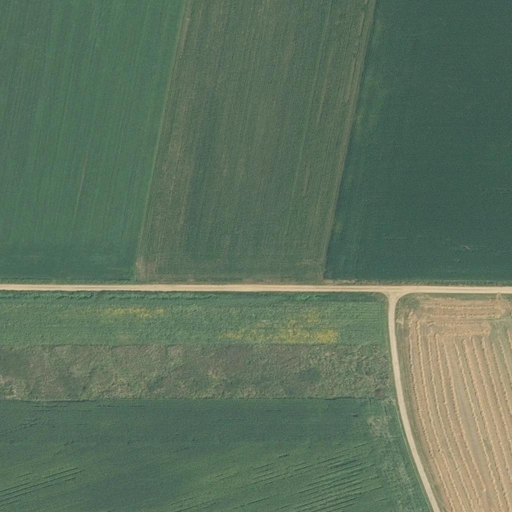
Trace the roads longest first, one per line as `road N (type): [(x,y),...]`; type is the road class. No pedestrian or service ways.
road 1 (track): [(0,289),(511,293)]
road 2 (unknown): [(434,511),(405,436),(381,292)]
